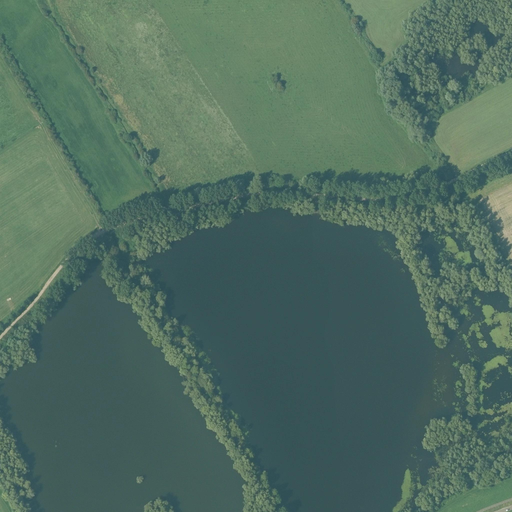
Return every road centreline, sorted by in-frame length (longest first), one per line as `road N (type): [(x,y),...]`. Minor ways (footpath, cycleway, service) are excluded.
road 1 (track): [(104,229),(245,195),(409,195),(511,152)]
road 2 (track): [(104,229),(273,511)]
road 3 (track): [(168,211),(134,143),(39,0)]
road 4 (track): [(0,329),(104,229)]
